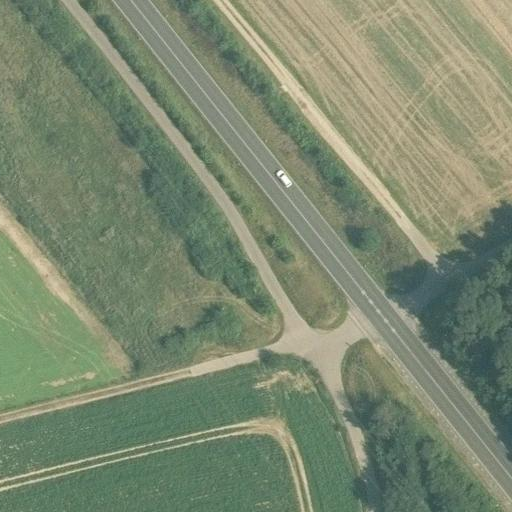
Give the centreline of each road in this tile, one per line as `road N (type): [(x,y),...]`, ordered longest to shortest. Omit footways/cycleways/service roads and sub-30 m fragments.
road 1 (secondary): [(511,478),(129,0)]
road 2 (track): [(321,347),(295,322),(189,157),(64,0)]
road 3 (track): [(448,277),(221,0)]
road 4 (track): [(321,347),(288,348),(0,420)]
road 5 (track): [(511,241),(321,347)]
road 6 (track): [(321,347),(372,511)]
